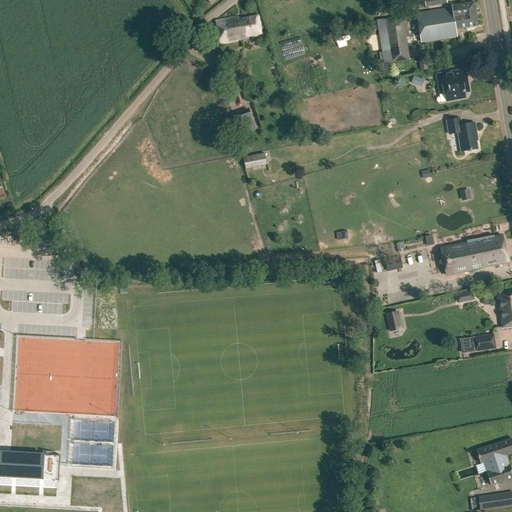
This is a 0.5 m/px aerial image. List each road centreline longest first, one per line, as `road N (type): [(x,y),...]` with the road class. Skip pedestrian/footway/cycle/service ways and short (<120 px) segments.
road 1 (residential): [(172,511),(156,305),(75,298),(36,213),(232,0)]
road 2 (tertiary): [(511,133),(489,0)]
